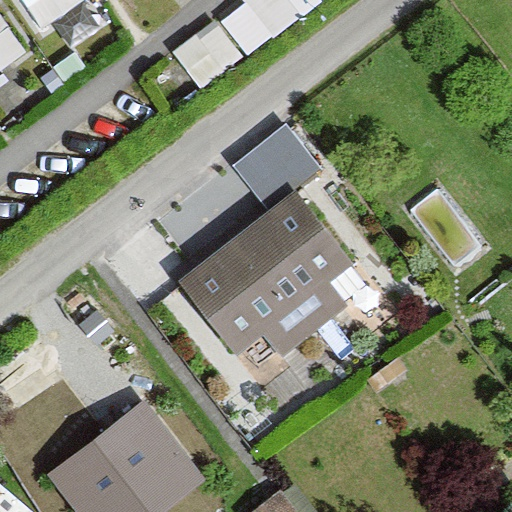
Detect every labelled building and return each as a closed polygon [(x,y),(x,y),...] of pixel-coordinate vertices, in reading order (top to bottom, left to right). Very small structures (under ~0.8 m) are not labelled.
[(0,0),(0,60),(30,41),(2,0),(0,0)] [(34,0),(47,18),(72,0),(34,0)] [(224,0),(175,37),(204,77),(308,0),(224,0)] [(323,170),(287,125),(236,166),(272,210),(297,190),(323,170)] [(357,265),(297,190),(272,210),(179,284),(238,357),(267,334),(286,357),(350,306),(332,284),(357,265)] [(0,368),(0,417),(22,414),(13,366),(0,368)] [(146,443),(126,418),(51,476),(79,511),(168,511),(210,480),(168,426),(146,443)] [(297,511),(282,490),(252,511),(297,511)]
